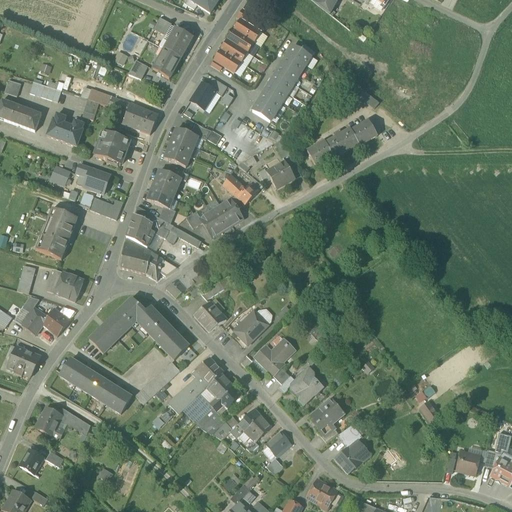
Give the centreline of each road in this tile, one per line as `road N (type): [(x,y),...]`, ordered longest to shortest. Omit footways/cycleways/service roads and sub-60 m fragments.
road 1 (residential): [(154,291),(342,480),(370,490),(441,489),(511,511)]
road 2 (residential): [(154,291),(451,111),(467,92),(490,31)]
road 3 (residential): [(219,31),(173,103),(106,284)]
road 4 (residential): [(106,284),(36,385),(0,468)]
